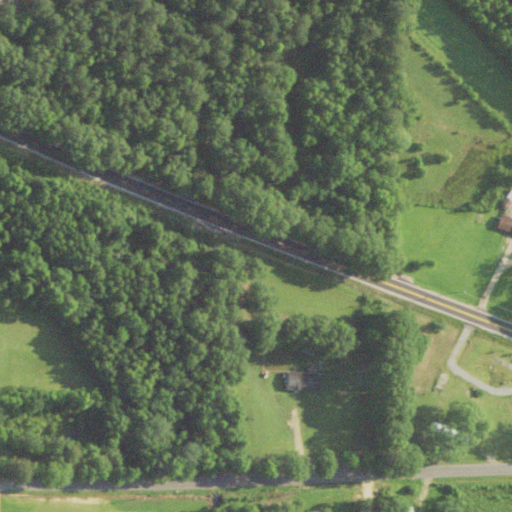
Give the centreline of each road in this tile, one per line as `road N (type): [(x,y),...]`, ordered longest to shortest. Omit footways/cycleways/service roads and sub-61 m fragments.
road 1 (secondary): [(511,330),(0,126)]
road 2 (residential): [(0,483),(511,466)]
